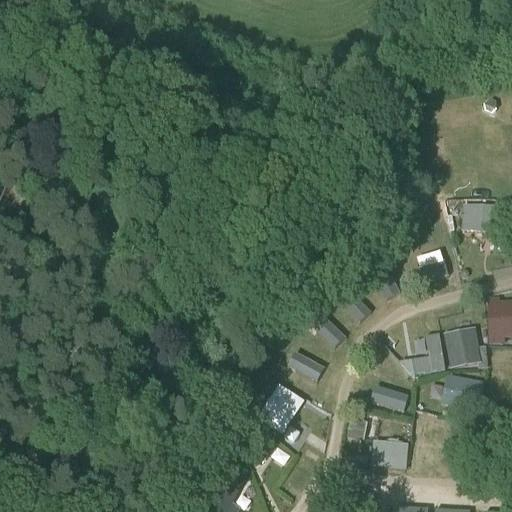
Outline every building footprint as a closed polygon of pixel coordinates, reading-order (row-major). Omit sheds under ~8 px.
[(511,235),(511,207),(470,207),(470,235),(511,235)] [(511,300),(495,302),(497,342),(511,341),(511,300)] [(484,329),(431,337),(435,359),(409,363),(411,377),(489,366),(484,329)] [(449,379),(447,406),(483,409),(486,381),(449,379)] [(295,429),(312,403),(286,387),(270,414),(295,429)] [(411,415),(415,398),(380,388),(375,405),(411,415)] [(412,424),(372,426),(373,444),(413,442),(412,424)] [(441,426),(440,459),(470,460),(471,426),(441,426)] [(378,471),(415,472),(415,446),(379,445),(378,471)]
